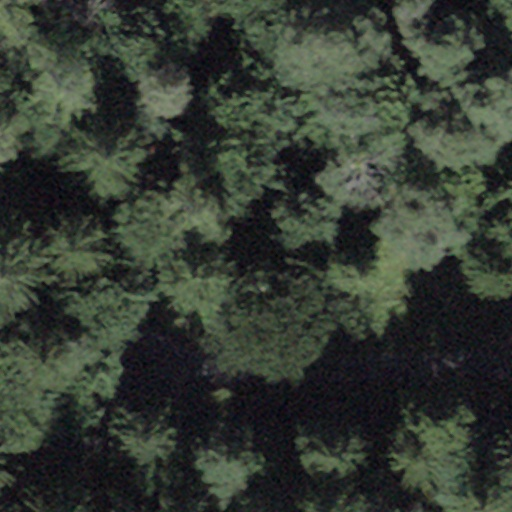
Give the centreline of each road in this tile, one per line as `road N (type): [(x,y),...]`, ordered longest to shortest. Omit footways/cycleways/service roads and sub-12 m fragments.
road 1 (track): [(511,377),(266,371),(180,378)]
road 2 (track): [(0,297),(180,378)]
road 3 (track): [(180,378),(0,446)]
